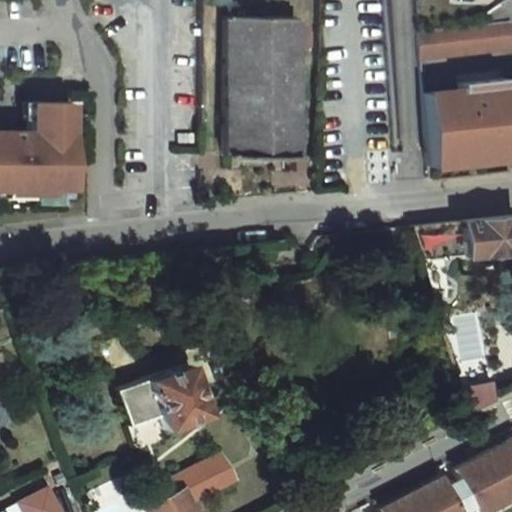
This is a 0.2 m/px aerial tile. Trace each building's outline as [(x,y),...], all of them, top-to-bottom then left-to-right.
[(298,21),(228,21),(231,160),(299,160),(298,21)] [(509,37),(417,50),(418,71),(511,58),(509,37)] [(456,101),(420,105),(424,177),(511,166),(511,94),(497,96),(496,89),(455,94),(456,101)] [(0,208),(2,209),(2,212),(47,212),(47,206),(66,206),(67,109),(27,109),(27,150),(3,150),(0,150),(0,208)] [(511,275),(511,240),(461,246),(464,281),(511,275)] [(437,248),(412,251),(421,286),(445,283),(437,248)] [(194,418),(193,416),(176,369),(152,377),(131,384),(104,393),(116,429),(145,419),(150,433),(194,418)] [(183,471),(198,499),(230,482),(215,455),(200,462),(183,471)] [(508,470),(445,503),(448,509),(449,511),(511,511),(511,478),(511,477),(508,470)] [(168,493),(177,511),(198,499),(183,471),(162,483),(168,493)] [(136,511),(177,511),(168,493),(135,510),(136,511)] [(51,511),(46,499),(17,511),(51,511)]
